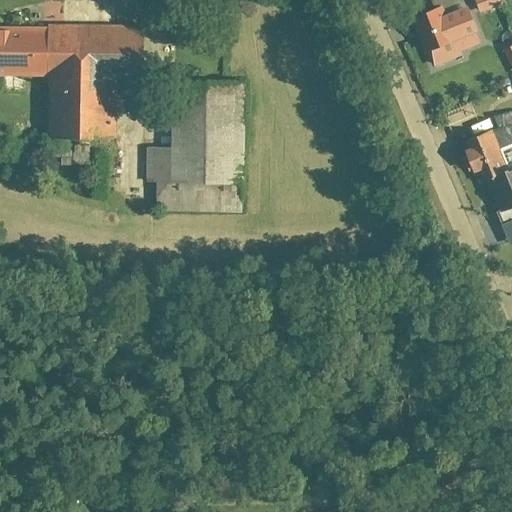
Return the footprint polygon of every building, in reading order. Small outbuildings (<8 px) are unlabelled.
[(456,24),(449,9),(421,21),(428,36),(456,24)] [(135,73),(135,16),(0,15),(0,69),(33,69),(33,136),(100,136),(100,73),(135,73)] [(476,24),(462,29),(469,46),(483,41),(476,24)] [(442,50),(439,41),(409,52),(419,78),(471,59),(464,42),(442,50)] [(240,74),(163,72),(160,174),(237,176),(240,74)] [(490,148),(502,177),(511,172),(511,139),(490,148)] [(500,198),(485,158),(458,168),(473,208),(500,198)] [(511,247),(511,197),(482,211),(501,253),(511,247)] [(466,511),(459,488),(399,504),(401,511),(466,511)]
